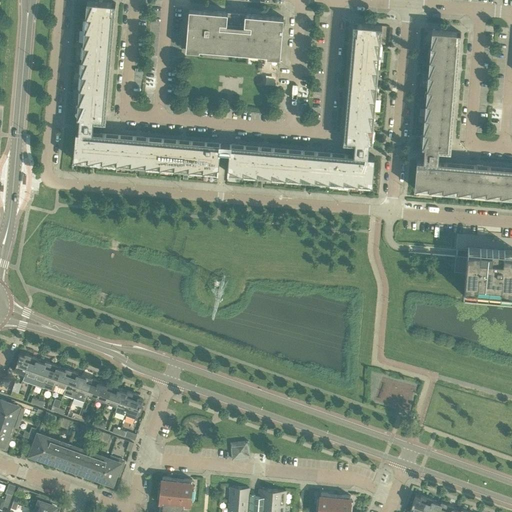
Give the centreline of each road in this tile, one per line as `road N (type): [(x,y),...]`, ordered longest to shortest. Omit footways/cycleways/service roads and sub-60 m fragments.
road 1 (residential): [(391,212),(50,182),(63,0)]
road 2 (tertiary): [(511,483),(175,363)]
road 3 (residential): [(142,458),(304,473),(394,493)]
road 4 (tertiary): [(169,380),(405,464)]
road 5 (tertiary): [(0,248),(29,0)]
road 6 (residential): [(396,144),(405,4)]
road 7 (residential): [(511,222),(391,212)]
